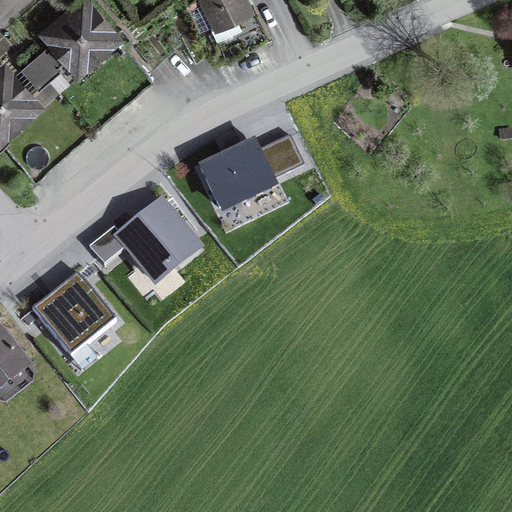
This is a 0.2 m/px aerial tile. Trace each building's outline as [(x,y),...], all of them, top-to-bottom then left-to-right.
[(212,29),(213,30),(227,57),(228,59),(270,38),(254,7),(249,10),(244,0),(182,0),(186,6),(197,0),(204,0),(218,26),(212,29)] [(83,2),(47,33),(78,69),(114,38),(83,2)] [(164,59),(175,50),(157,28),(146,38),(164,59)] [(181,37),(196,63),(209,56),(199,38),(195,30),(181,37)] [(213,64),(227,57),(213,30),(199,38),(209,56),(213,64)] [(134,47),(153,69),(164,59),(146,38),(134,47)] [(53,60),(44,49),(32,59),(50,80),(60,72),(51,62),(53,60)] [(50,80),(32,59),(21,69),(39,90),(50,80)] [(0,73),(0,136),(35,106),(4,70),(0,73)] [(273,182),(273,181),(304,166),(290,136),(259,152),(255,143),(200,169),(219,208),(248,199),(273,182)] [(162,205),(120,239),(155,283),(197,249),(162,205)] [(77,273),(32,309),(71,357),(116,321),(77,273)] [(0,387),(26,367),(0,333),(0,387)]
